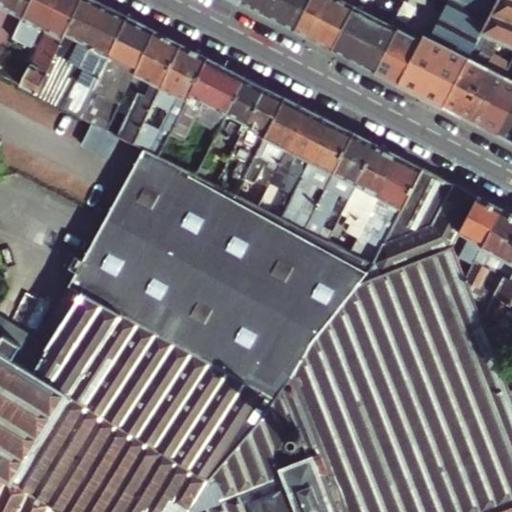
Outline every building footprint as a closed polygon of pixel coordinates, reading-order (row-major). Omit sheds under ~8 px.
[(0,0),(0,58),(15,29),(29,0),(0,0)] [(38,41),(59,0),(29,0),(15,29),(38,41)] [(35,89),(81,0),(59,0),(38,41),(18,80),(35,89)] [(134,72),(156,29),(99,0),(81,0),(35,89),(107,124),(113,113),(134,72)] [(241,0),(242,0),(297,29),(311,0),(241,0)] [(334,48),(357,4),(348,0),(311,0),(297,29),(334,48)] [(468,56),(481,30),(496,0),(439,0),(421,38),(399,82),(443,104),(468,56)] [(511,45),(511,0),(496,0),(481,30),(489,34),(500,39),(508,43),(511,45)] [(376,70),(399,26),(357,4),(334,48),(376,70)] [(399,26),(376,70),(399,82),(421,38),(399,26)] [(154,97),(182,43),(156,29),(134,72),(143,77),(122,118),(113,113),(107,124),(134,138),(145,116),(154,97)] [(468,56),(443,104),(462,114),(487,65),(500,39),(489,34),(475,60),(468,56)] [(160,151),(208,56),(182,43),(154,97),(168,104),(159,123),(145,116),(134,138),(148,145),(160,151)] [(462,114),(480,123),(505,75),(511,62),(511,45),(508,43),(495,69),(487,65),(462,114)] [(194,122),(207,98),(230,109),(247,76),(208,56),(160,151),(199,171),(213,142),(217,135),(194,122)] [(113,113),(122,118),(143,77),(134,72),(113,113)] [(480,123),(499,133),(511,106),(511,78),(505,75),(480,123)] [(224,145),(233,150),(266,86),(247,76),(230,109),(217,135),(213,142),(222,147),(224,145)] [(258,149),(286,96),(266,86),(233,150),(232,151),(252,162),(258,149)] [(280,165),(308,108),(286,96),(258,149),(272,156),(261,178),(247,171),(237,190),(261,202),(271,183),(280,165)] [(230,109),(207,98),(194,122),(217,135),(230,109)] [(511,106),(499,133),(511,139),(511,106)] [(290,170),(281,188),(271,183),(261,202),(284,213),(332,120),(308,108),(280,165),(290,170)] [(302,208),(316,181),(327,187),(355,132),(332,120),(284,213),(308,225),(314,214),(302,208)] [(83,142),(111,155),(118,139),(91,126),(83,142)] [(345,207),(352,193),(377,143),(355,132),(327,187),(314,214),(308,225),(330,236),(338,221),(340,216),(335,213),(329,223),(325,221),(330,211),(334,202),(345,207)] [(345,207),(340,216),(338,221),(330,236),(353,248),(400,155),(377,143),(352,193),(345,207)] [(148,145),(72,282),(86,289),(184,342),(282,394),(292,377),(302,360),(313,343),(325,327),(377,260),(363,253),(353,248),(330,236),(308,225),(284,213),(261,202),(237,190),(199,171),(160,151),(148,145)] [(406,203),(424,167),(400,155),(353,248),(363,253),(371,238),(373,238),(377,230),(381,232),(393,208),(390,200),(392,196),(406,203)] [(387,239),(434,223),(455,183),(424,167),(406,203),(387,239)] [(325,327),(313,343),(302,360),(292,377),(282,394),(184,342),(86,289),(36,367),(0,343),(0,478),(58,511),(511,511),(511,392),(511,391),(492,342),(485,323),(482,316),(479,310),(467,278),(455,247),(455,245),(463,230),(480,195),(455,183),(434,223),(387,239),(377,260),(325,327)] [(467,278),(504,207),(480,195),(463,230),(471,235),(464,249),(455,245),(455,247),(467,278)] [(498,273),(511,246),(511,211),(504,207),(467,278),(479,310),(480,309),(489,292),(483,289),(488,280),(493,271),(498,273)] [(335,213),(330,211),(325,221),(329,223),(335,213)] [(463,230),(455,245),(464,249),(471,235),(463,230)] [(511,300),(511,246),(498,273),(504,277),(486,312),(489,313),(495,311),(497,307),(506,311),(511,300)] [(489,292),(493,283),(488,280),(483,289),(489,292)] [(492,342),(511,333),(511,329),(506,316),(485,323),(492,342)] [(0,511),(58,511),(0,478),(0,511)]
